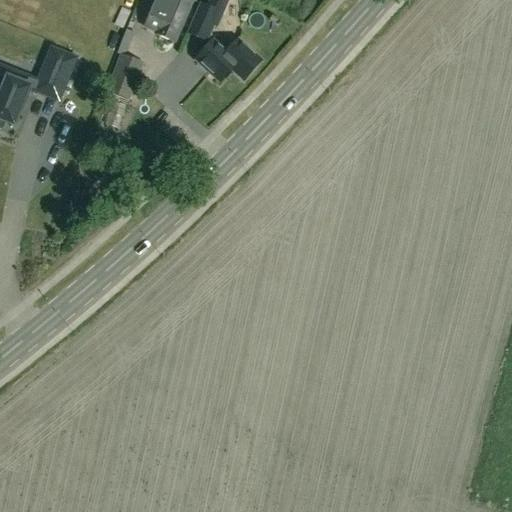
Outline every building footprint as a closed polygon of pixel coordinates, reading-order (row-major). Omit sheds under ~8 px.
[(174,45),(191,9),(188,8),(191,0),(154,0),(142,28),(153,33),(152,35),(174,45)] [(201,0),(187,33),(205,41),(212,25),(216,27),(227,0),(201,0)] [(213,41),(194,62),(209,75),(221,62),(243,81),(260,61),(237,41),(226,53),(213,41)] [(129,103),(143,64),(120,56),(106,95),(129,103)] [(15,73),(0,66),(0,115),(17,122),(32,85),(61,97),(71,73),(48,63),(41,80),(31,76),(31,75),(16,69),(15,73)]
